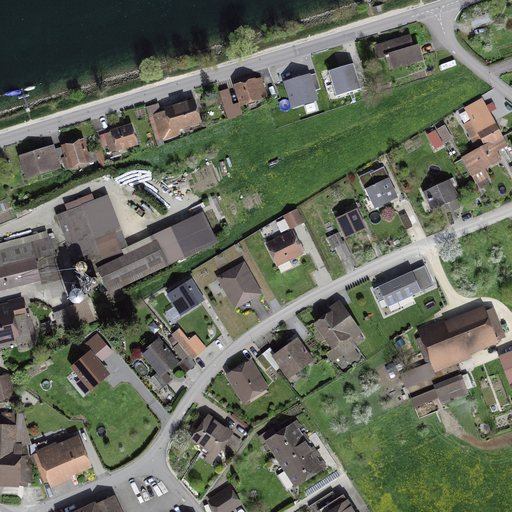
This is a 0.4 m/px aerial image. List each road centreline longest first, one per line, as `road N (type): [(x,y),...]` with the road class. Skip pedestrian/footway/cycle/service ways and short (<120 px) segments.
road 1 (tertiary): [(0,141),(435,8)]
road 2 (residential): [(150,463),(190,397),(234,348),(332,289),(511,210)]
road 3 (track): [(0,230),(123,178),(150,183),(174,205),(174,218),(164,224),(126,230)]
road 4 (residential): [(36,511),(150,463)]
